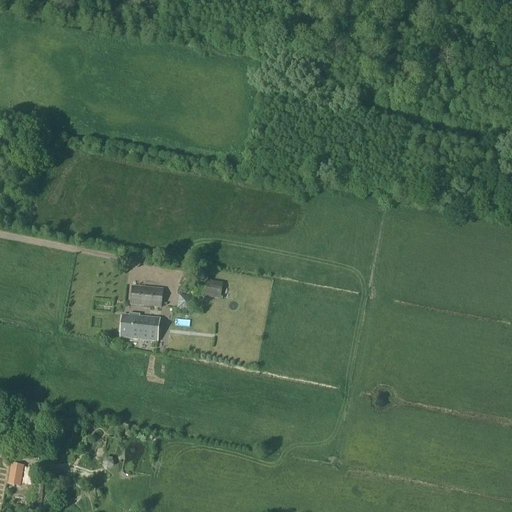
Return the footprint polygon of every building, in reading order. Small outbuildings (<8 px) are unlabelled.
[(133,288),(131,306),(160,309),(162,291),(133,288)] [(179,296),(177,311),(193,313),(195,298),(179,296)] [(123,316),(120,339),(158,343),(160,320),(145,318),(145,317),(142,316),(142,318),(137,318),(137,316),(130,315),(129,317),(123,316)] [(112,460),(104,457),(100,464),(105,471),(113,468),(112,460)] [(24,466),(12,465),(9,486),(21,487),(24,466)]
